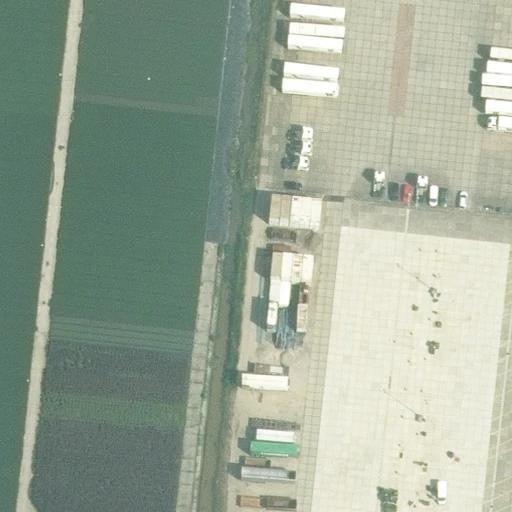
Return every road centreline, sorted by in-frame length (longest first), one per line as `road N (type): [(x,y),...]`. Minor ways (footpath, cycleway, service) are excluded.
road 1 (unknown): [(313,511),(362,0)]
road 2 (unknown): [(435,511),(470,161),(474,52),(467,0)]
